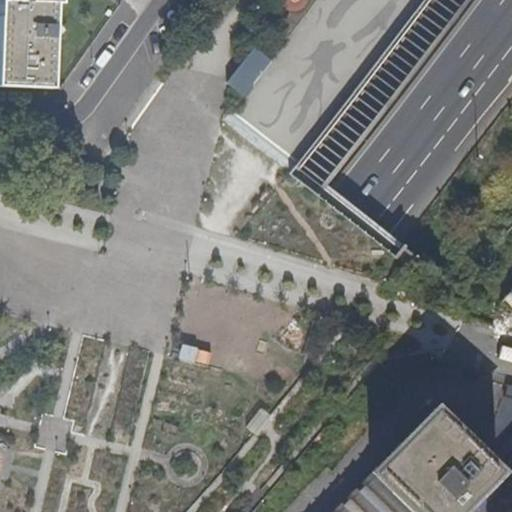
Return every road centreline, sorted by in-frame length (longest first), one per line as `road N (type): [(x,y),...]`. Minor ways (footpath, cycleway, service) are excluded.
road 1 (motorway): [(397,0),(57,435),(0,489)]
road 2 (motorway): [(119,511),(511,21)]
road 3 (residential): [(0,129),(71,123),(159,0)]
